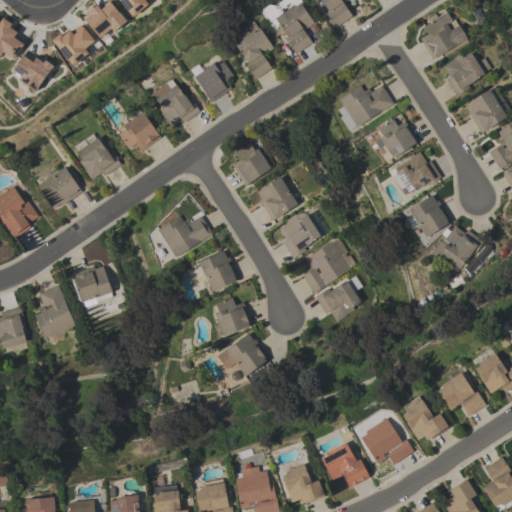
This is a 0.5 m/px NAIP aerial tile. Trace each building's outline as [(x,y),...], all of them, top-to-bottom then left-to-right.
[(98,36),(83,18),(91,11),(89,9),(96,3),(100,7),(109,0),(125,20),(113,30),(110,27),(98,36)] [(146,0),(148,4),(131,16),(119,0),(146,0)] [(345,0),(342,2),(351,16),(334,27),(325,13),(328,11),(320,0),(345,0)] [(293,6),(298,3),(299,4),(300,3),(313,23),(302,30),(311,42),(294,54),(285,40),(287,38),(273,18),(293,5),(293,6)] [(451,20),(453,19),(467,41),(443,56),(441,53),(431,59),(418,38),(426,34),(422,27),(446,12),(451,20)] [(13,59),(4,52),(1,55),(0,54),(0,21),(4,16),(13,23),(11,26),(18,31),(17,34),(27,41),(13,59)] [(94,42),(85,49),(88,52),(71,65),(51,39),(60,32),(62,35),(69,30),(71,31),(81,24),(94,42)] [(252,30),(253,31),(257,28),(259,30),(260,30),(272,48),(265,53),(268,58),(265,60),(270,68),(253,79),(244,65),(247,64),(233,43),(252,30)] [(11,68),(20,75),(17,78),(34,91),(54,66),(45,59),(43,62),(36,56),(34,58),(25,50),(11,68)] [(459,54),(461,57),(469,52),(483,74),(467,85),(468,87),(455,96),(444,79),(448,77),(441,66),(459,54)] [(214,66),(222,61),(232,75),(225,80),(230,88),(211,101),(209,99),(208,99),(193,77),(212,63),(214,66)] [(159,107),(154,99),(155,98),(151,93),(165,83),(165,82),(171,78),(186,101),(190,98),(198,111),(182,122),(180,119),(169,126),(157,108),(159,107)] [(355,127),(355,126),(347,131),(338,117),(340,116),(336,109),(341,106),(337,99),(359,85),(362,91),(367,88),(369,92),(380,85),(392,103),(355,127)] [(493,86),(508,110),(503,113),(505,117),(483,131),(480,133),(466,112),(469,111),(464,104),(487,89),(488,90),(489,89),(493,86)] [(132,119),(128,113),(137,107),(141,113),(142,112),(159,137),(139,151),(134,144),(127,149),(117,134),(124,129),(122,126),(132,119)] [(384,152),(380,146),(378,147),(370,135),(378,130),(376,128),(391,118),(396,126),(403,121),(417,141),(409,146),(411,148),(399,156),(400,157),(389,165),(386,160),(382,163),(378,156),(384,152)] [(511,121),(511,159),(498,169),(487,152),(498,145),(496,141),(500,138),(496,132),(511,121)] [(86,144),(83,139),(91,134),(94,138),(96,137),(108,154),(111,152),(119,165),(103,176),(100,173),(90,180),(78,162),(81,160),(75,152),(86,144)] [(270,168),(244,185),(231,165),(238,160),(233,152),(248,143),(253,150),(256,148),(270,168)] [(402,194),(390,176),(394,173),(394,172),(402,167),(400,164),(409,158),(409,157),(418,151),(425,162),(429,160),(440,177),(427,185),(425,183),(417,188),(417,187),(407,193),(406,191),(402,194)] [(511,189),(501,173),(511,165),(511,189)] [(80,192),(61,205),(60,203),(52,208),(37,185),(63,167),(80,192)] [(257,200),(259,198),(255,192),(279,176),(279,177),(285,173),(289,178),(291,177),(305,198),(271,220),(257,200)] [(21,200),(25,198),(37,216),(27,223),(29,227),(12,238),(0,220),(0,194),(12,186),(21,200)] [(408,229),(403,221),(404,221),(400,214),(430,195),(435,201),(437,199),(450,220),(425,237),(416,223),(408,229)] [(296,217),(297,220),(313,211),(320,222),(317,223),(324,233),(303,247),(305,251),(291,259),(281,242),(284,240),(277,229),(296,217)] [(174,257),(156,229),(178,215),(182,221),(186,218),(189,222),(200,215),(211,234),(174,257)] [(441,242),(453,225),(463,233),(466,229),(482,241),(473,254),(470,252),(458,268),(457,267),(455,270),(445,263),(445,264),(430,253),(439,241),(441,242)] [(313,267),(317,273),(319,272),(312,262),(313,261),(309,255),(331,241),(340,254),(343,252),(346,257),(342,259),(349,269),(312,293),(301,275),(313,267)] [(222,251),(225,258),(228,257),(238,278),(211,291),(208,285),(202,287),(194,269),(199,267),(197,262),(222,251)] [(70,273),(92,266),(93,269),(101,266),(111,297),(96,302),(95,299),(80,303),(70,273)] [(353,276),(361,287),(352,293),(359,303),(351,308),(353,311),(343,317),(344,318),(335,323),(328,312),(324,315),(314,298),(321,293),(323,296),(335,287),(336,288),(346,281),(353,276)] [(74,326),(43,339),(33,314),(40,312),(37,306),(42,304),(37,293),(57,284),(74,326)] [(222,335),(214,313),(217,312),(214,303),(231,297),(234,305),(242,302),(251,325),(222,335)] [(1,349),(0,345),(0,311),(19,307),(23,322),(19,323),(24,342),(1,349)] [(252,340),(253,338),(268,358),(243,376),(234,363),(225,369),(216,356),(247,333),(252,340)] [(475,356),(487,348),(491,354),(493,352),(504,370),(511,366),(511,367),(511,386),(503,392),(499,386),(488,393),(477,376),(478,375),(474,368),(478,365),(477,363),(479,362),(475,356)] [(472,393),(475,391),(484,405),(467,416),(459,403),(454,406),(454,407),(449,410),(436,390),(437,390),(436,389),(441,386),(440,384),(447,380),(445,376),(456,369),(458,372),(459,372),(472,393)] [(405,423),(406,422),(401,416),(405,413),(404,411),(405,410),(402,406),(416,396),(419,401),(420,400),(431,417),(438,413),(447,427),(431,438),(430,437),(425,440),(422,436),(416,440),(405,423)] [(400,441),(405,439),(412,451),(392,464),(386,454),(389,452),(388,450),(382,454),(385,458),(376,463),(360,437),(365,433),(364,431),(385,418),(400,441)] [(345,442),(355,461),(359,459),(368,477),(348,487),(341,473),(339,474),(339,475),(331,479),(320,458),(320,457),(325,454),(324,453),(345,442)] [(509,470),(507,472),(511,480),(511,501),(509,503),(509,502),(503,506),(503,507),(497,511),(494,506),(493,506),(481,487),(489,482),(490,483),(493,481),(483,467),(500,456),(509,470)] [(302,464),(310,483),(317,480),(322,494),(323,496),(304,504),(304,502),(299,504),(297,500),(290,503),(283,483),(280,475),(285,473),(284,471),(302,464)] [(270,498),(275,497),(278,511),(252,511),(251,505),(256,504),(255,501),(248,502),(249,507),(240,509),(234,478),(241,477),(241,475),(241,474),(240,469),(256,467),(257,471),(265,470),(270,498)] [(447,511),(441,502),(452,495),(448,489),(465,478),(475,494),(469,498),(477,511),(447,511)] [(197,511),(194,491),(200,489),(200,486),(201,486),(200,484),(221,480),(221,482),(223,482),(227,506),(230,506),(231,511),(197,511)] [(176,490),(178,510),(186,509),(186,511),(153,511),(152,495),(157,494),(157,492),(176,490)] [(137,511),(109,511),(108,500),(114,500),(114,498),(123,497),(122,496),(126,495),(125,491),(131,491),(134,492),(134,495),(137,494),(137,511)] [(52,496),(54,511),(25,511),(24,499),(52,496)] [(93,509),(98,508),(98,511),(66,511),(66,510),(68,510),(68,502),(92,500),(93,509)] [(437,511),(415,511),(431,502),(437,511)]
